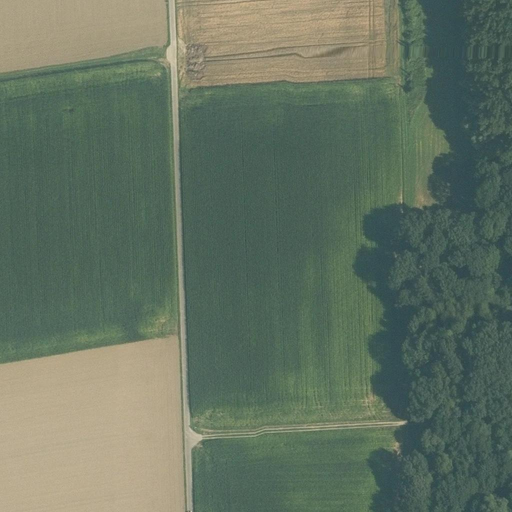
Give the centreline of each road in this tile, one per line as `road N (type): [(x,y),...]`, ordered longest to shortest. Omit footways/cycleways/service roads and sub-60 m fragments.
road 1 (track): [(186,435),(169,0)]
road 2 (track): [(405,0),(416,422)]
road 3 (track): [(511,423),(186,435)]
road 4 (track): [(0,88),(172,61)]
